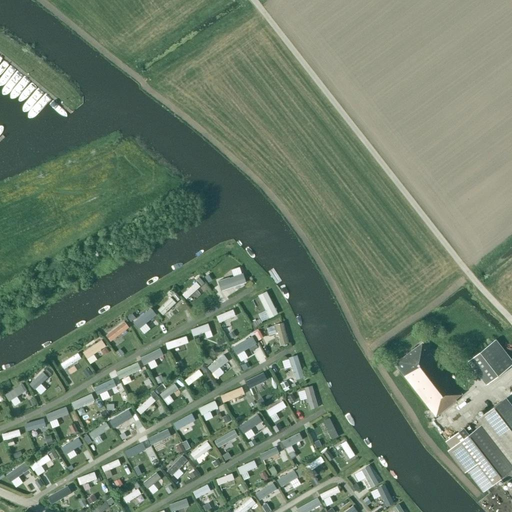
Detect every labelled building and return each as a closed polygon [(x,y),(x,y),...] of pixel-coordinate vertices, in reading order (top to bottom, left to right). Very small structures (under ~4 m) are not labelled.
[(217,268),(210,273),(224,290),(230,286),(217,268)] [(182,294),(187,300),(201,287),(196,281),(182,294)] [(262,319),(277,314),(268,291),(254,296),(262,319)] [(156,309),(163,316),(177,303),(171,296),(156,309)] [(219,326),(237,320),(233,309),(215,315),(219,326)] [(142,335),(157,325),(149,312),(134,322),(142,335)] [(105,335),(112,343),(130,327),(123,320),(105,335)] [(277,322),(280,345),(287,344),(284,321),(277,322)] [(191,328),(194,339),(211,334),(208,323),(191,328)] [(260,330),(253,334),(258,341),(264,337),(260,330)] [(186,335),(165,341),(168,351),(189,345),(186,335)] [(101,339),(86,350),(91,356),(105,346),(101,339)] [(236,355),(252,348),(248,340),(233,348),(236,355)] [(485,384),(511,363),(511,361),(495,340),(467,361),(485,384)] [(455,399),(463,393),(434,357),(433,358),(422,343),(394,364),(429,408),(423,413),(430,421),(456,401),(455,399)] [(78,352),(60,363),(65,370),(82,359),(78,352)] [(296,353),(287,357),(296,378),(305,374),(296,353)] [(209,364),(217,377),(222,373),(218,367),(226,362),(222,356),(209,364)] [(244,369),(249,365),(245,360),(240,364),(244,369)] [(119,376),(139,369),(136,363),(117,370),(119,376)] [(88,365),(82,369),(87,377),(93,373),(88,365)] [(198,368),(184,380),(190,387),(204,375),(198,368)] [(38,390),(50,377),(43,371),(31,384),(38,390)] [(94,386),(98,396),(117,387),(111,374),(98,380),(100,384),(94,386)] [(248,380),(251,388),(267,382),(265,374),(248,380)] [(21,383),(6,392),(12,401),(26,391),(21,383)] [(175,383),(159,393),(167,405),(173,401),(170,396),(179,389),(175,383)] [(219,395),(223,404),(245,395),(241,385),(219,395)] [(313,387),(306,388),(309,406),(316,404),(313,387)] [(88,409),(94,406),(89,394),(75,400),(83,419),(91,416),(88,409)] [(151,395),(136,409),(141,415),(157,401),(151,395)] [(476,419),(481,425),(468,435),(463,428),(456,433),(446,442),(483,491),(500,479),(503,482),(511,475),(511,472),(510,470),(511,469),(511,406),(505,397),(476,419)] [(198,406),(202,416),(219,408),(215,399),(198,406)] [(282,400),(266,409),(270,418),(287,408),(282,400)] [(46,413),(49,423),(69,415),(65,405),(46,413)] [(116,430),(133,415),(128,409),(110,423),(116,430)] [(242,425),(247,431),(262,420),(257,413),(242,425)] [(186,417),(175,421),(180,433),(190,429),(186,417)] [(325,439),(338,434),(330,417),(318,422),(325,439)] [(28,430),(45,425),(43,418),(26,422),(28,430)] [(72,433),(78,431),(74,422),(68,425),(72,433)] [(93,440),(112,431),(107,422),(89,431),(93,440)] [(3,440),(21,437),(19,429),(2,432),(3,440)] [(149,435),(155,448),(171,442),(165,429),(149,435)] [(285,447),(303,439),(300,432),(282,441),(285,447)] [(213,440),(217,445),(226,439),(223,434),(213,440)] [(349,459),(355,455),(346,439),(340,443),(349,459)] [(194,462),(212,448),(206,440),(188,454),(194,462)] [(127,456),(145,449),(142,442),(124,449),(127,456)] [(179,453),(185,450),(181,442),(175,445),(179,453)] [(74,443),(63,450),(71,462),(82,455),(74,443)] [(280,453),(275,445),(260,453),(264,461),(280,453)] [(294,463),(299,459),(292,449),(287,453),(294,463)] [(173,476),(189,459),(182,453),(166,470),(173,476)] [(35,473),(52,462),(47,454),(29,465),(35,473)] [(320,455),(305,465),(309,471),(325,461),(320,455)] [(118,458),(101,465),(104,472),(121,464),(118,458)] [(241,475),(258,468),(254,459),(237,466),(241,475)] [(267,467),(272,475),(278,471),(273,463),(267,467)] [(362,480),(366,478),(371,487),(379,483),(368,464),(357,470),(362,480)] [(294,472),(300,476),(303,472),(297,468),(294,472)] [(193,469),(188,474),(194,480),(199,474),(193,469)] [(147,488),(161,478),(156,471),(142,481),(147,488)] [(280,478),(284,486),(298,478),(294,471),(280,478)] [(81,485),(97,481),(95,472),(79,475),(81,485)] [(219,487),(234,481),(232,473),(216,478),(219,487)] [(119,478),(113,481),(117,487),(122,484),(119,478)] [(260,501),(278,488),(273,481),(255,494),(260,501)] [(199,489),(201,496),(207,494),(207,495),(216,492),(213,484),(199,489)] [(328,498),(340,492),(337,484),(319,493),(323,501),(325,500),(327,504),(330,503),(328,498)] [(68,485),(47,495),(51,504),(73,494),(68,485)] [(382,495),(387,505),(393,502),(384,485),(373,491),(376,497),(382,495)] [(127,504),(141,494),(137,488),(123,497),(127,504)] [(494,506),(501,497),(495,493),(489,501),(494,506)] [(233,511),(246,511),(256,503),(250,496),(233,511)] [(172,511),(189,507),(187,498),(170,502),(172,511)] [(300,511),(309,511),(319,506),(314,498),(298,508),(300,511)] [(107,502),(90,508),(91,511),(100,511),(109,509),(107,502)] [(393,505),(395,511),(404,511),(401,502),(393,505)] [(339,511),(357,511),(351,503),(339,511)]
